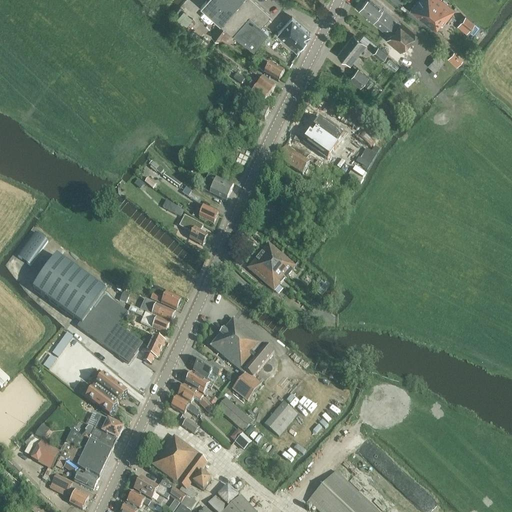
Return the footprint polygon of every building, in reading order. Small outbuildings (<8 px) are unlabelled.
[(220,25),(254,49),(253,50),(256,53),(266,42),(269,46),(275,39),(268,33),(269,32),(261,26),(271,15),(254,0),(207,0),(201,7),(220,25)] [(401,52),(415,35),(373,0),(366,0),(358,9),(389,35),(386,39),(401,52)] [(442,25),(455,10),(442,0),(418,0),(411,10),(410,10),(411,11),(435,31),(441,24),(442,25)] [(181,7),(171,18),(174,20),(184,10),(181,7)] [(475,24),(465,16),(461,22),(470,30),(475,24)] [(292,17),(282,29),(278,33),(297,50),(311,34),(292,17)] [(191,20),(183,28),(187,32),(195,23),(191,20)] [(212,37),(218,42),(226,30),(220,25),(212,37)] [(478,39),(486,35),(480,25),(472,29),(478,39)] [(354,35),(346,45),(358,56),(367,46),(354,35)] [(358,56),(346,45),(337,56),(350,66),(358,56)] [(387,55),(378,47),(373,53),(382,61),(387,55)] [(457,66),(462,62),(453,53),(449,57),(457,66)] [(445,62),(437,55),(428,66),(435,72),(445,62)] [(278,82),(280,79),(285,72),(271,64),(267,70),(262,66),(259,70),(265,74),(278,82)] [(369,78),(358,69),(350,79),(360,88),(369,78)] [(234,79),(242,85),(245,80),(237,74),(234,79)] [(255,78),(251,83),(270,96),(276,87),(264,78),(260,83),(255,78)] [(270,96),(251,83),(248,87),(254,91),(251,96),(263,105),(270,96)] [(233,106),(265,121),(269,111),(238,96),(233,106)] [(321,118),(304,143),(328,160),(345,135),(321,118)] [(357,137),(371,149),(382,137),(376,131),(367,124),(357,137)] [(278,160),(289,166),(296,154),(286,148),(278,160)] [(296,154),(289,166),(303,175),(310,163),(314,165),(317,161),(319,162),(321,160),(310,153),(306,160),(296,154)] [(164,176),(180,187),(182,184),(166,173),(164,176)] [(200,190),(226,202),(234,187),(209,175),(206,181),(205,180),(200,190)] [(148,178),(145,183),(153,190),(157,185),(148,178)] [(139,179),(134,185),(139,189),(144,183),(139,179)] [(187,188),(183,194),(188,198),(191,193),(192,193),(187,188)] [(188,198),(197,203),(200,199),(192,193),(191,193),(188,198)] [(167,201),(163,208),(173,214),(177,208),(177,207),(167,201)] [(197,209),(203,211),(199,218),(214,225),(219,214),(199,205),(197,209)] [(177,208),(173,214),(181,218),(184,212),(177,208)] [(201,232),(203,227),(185,217),(179,227),(192,234),(189,239),(202,247),(203,245),(205,244),(206,242),(206,241),(208,236),(201,232)] [(40,240),(23,264),(35,273),(53,249),(40,240)] [(274,292),(284,280),(295,268),(268,245),(257,257),(247,269),(274,292)] [(57,257),(33,290),(80,324),(78,328),(128,365),(143,344),(118,327),(128,314),(104,296),(106,293),(57,257)] [(321,300),(328,307),(337,298),(329,291),(321,300)] [(151,300),(176,312),(178,308),(180,307),(181,304),(180,303),(181,301),(167,294),(164,300),(153,294),(151,300)] [(122,295),(119,301),(126,304),(129,298),(122,295)] [(143,306),(141,311),(157,318),(171,324),(173,320),(174,319),(175,317),(175,315),(175,314),(157,305),(154,310),(143,306)] [(157,318),(141,311),(139,310),(133,307),(130,313),(143,318),(141,324),(166,335),(167,333),(168,333),(169,331),(168,329),(171,324),(157,318)] [(211,347),(244,375),(232,390),(247,403),(261,385),(253,378),(275,353),(234,320),(211,347)] [(157,360),(162,351),(166,342),(154,337),(150,346),(146,354),(147,355),(144,362),(151,365),(154,358),(157,360)] [(193,372),(207,381),(212,373),(218,377),(223,370),(212,363),(210,367),(200,361),(193,372)] [(0,370),(0,386),(8,378),(0,370)] [(128,394),(99,372),(91,383),(97,387),(95,390),(89,385),(81,396),(110,417),(118,407),(117,406),(119,403),(120,404),(128,394)] [(211,390),(213,387),(211,385),(192,374),(186,384),(198,392),(202,386),(208,389),(209,388),(211,390)] [(213,407),(209,403),(203,398),(184,386),(178,396),(191,404),(194,399),(200,402),(199,403),(210,413),(214,407),(213,407)] [(171,408),(184,415),(187,410),(198,417),(199,415),(196,410),(195,408),(177,398),(175,402),(173,403),(172,405),(172,406),(171,408)] [(218,409),(244,432),(253,422),(226,400),(218,409)] [(265,425),(279,437),(298,415),(284,403),(265,425)] [(124,429),(100,417),(95,429),(118,440),(118,441),(124,429)] [(183,426),(195,435),(200,429),(187,420),(183,426)] [(43,424),(36,434),(44,440),(51,430),(43,424)] [(87,431),(82,437),(91,445),(92,443),(112,452),(118,440),(95,429),(92,435),(87,431)] [(236,442),(243,433),(238,429),(231,437),(236,442)] [(72,430),(59,457),(68,462),(86,474),(87,472),(100,479),(113,452),(112,452),(92,443),(91,445),(82,437),(73,430),(72,430)] [(25,454),(32,458),(31,460),(50,470),(55,461),(56,462),(61,453),(32,437),(27,445),(29,447),(25,454)] [(152,466),(182,488),(186,491),(189,489),(207,464),(199,455),(175,437),(152,466)] [(55,467),(63,471),(64,468),(74,475),(78,469),(68,462),(60,458),(55,467)] [(7,465),(28,488),(29,487),(35,494),(38,491),(33,486),(35,484),(13,459),(7,465)] [(43,480),(49,483),(70,494),(74,496),(69,504),(83,511),(83,510),(85,509),(86,507),(85,505),(89,498),(71,488),(72,485),(51,474),(52,472),(48,470),(48,471),(46,470),(42,478),(43,479),(43,480)] [(74,482),(80,484),(80,485),(94,491),(99,480),(85,474),(80,471),(74,482)] [(0,475),(0,487),(4,490),(6,488),(20,499),(26,492),(3,472),(0,475)] [(193,484),(203,491),(211,481),(201,474),(193,484)] [(307,504),(315,511),(374,511),(336,475),(307,504)] [(158,488),(149,483),(141,478),(134,490),(152,501),(156,493),(165,499),(169,492),(160,486),(158,488)] [(163,480),(160,486),(169,492),(171,493),(174,489),(171,487),(165,482),(163,480)] [(193,501),(197,495),(189,489),(186,491),(182,488),(180,492),(186,497),(186,496),(193,501)] [(171,493),(169,496),(180,504),(181,505),(186,497),(174,489),(171,493)] [(127,503),(139,510),(143,504),(155,510),(155,509),(160,511),(163,511),(164,510),(157,506),(146,500),(133,492),(127,503)] [(189,511),(196,503),(193,501),(186,496),(186,497),(181,505),(180,504),(174,511),(189,511)] [(255,511),(241,496),(223,511),(255,511)] [(207,505),(214,511),(222,511),(227,508),(214,497),(207,505)]
